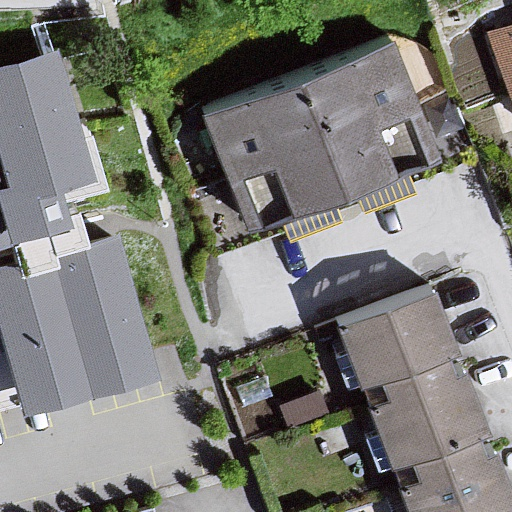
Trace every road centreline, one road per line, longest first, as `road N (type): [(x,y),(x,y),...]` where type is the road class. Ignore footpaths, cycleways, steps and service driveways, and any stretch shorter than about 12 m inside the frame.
road 1 (unknown): [(511,276),(491,232),(473,216),(453,213),(259,283)]
road 2 (unknown): [(0,453),(174,407)]
